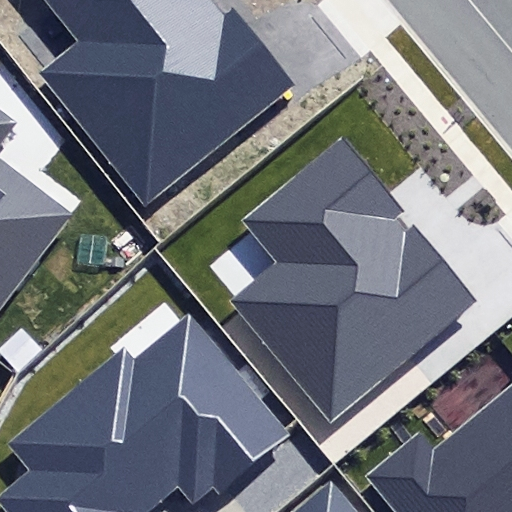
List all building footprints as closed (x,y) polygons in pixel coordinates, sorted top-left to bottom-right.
[(40,70),(143,202),(293,85),(236,13),(225,21),(208,0),(38,0),(73,44),(40,70)] [(0,142),(16,122),(0,109),(0,312),(73,217),(0,162),(0,142)] [(231,298),(329,418),(473,301),(343,142),(244,222),(276,261),(231,298)] [(0,483),(0,511),(140,511),(180,479),(194,495),(212,481),(221,492),(296,429),(190,304),(131,354),(121,343),(0,445),(19,468),(0,483)] [(357,475),(389,511),(511,511),(511,382),(437,447),(416,424),(357,475)] [(354,511),(332,484),(296,511),(354,511)]
